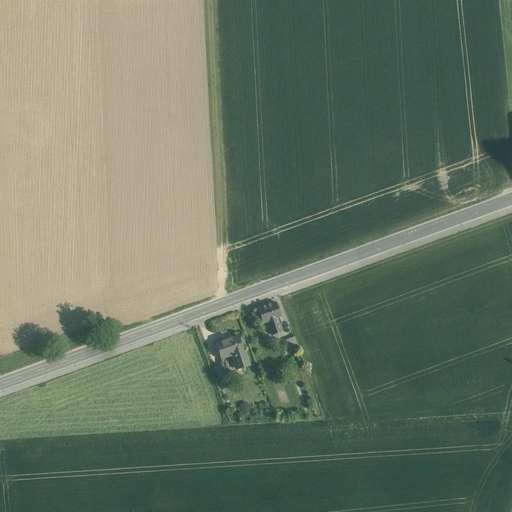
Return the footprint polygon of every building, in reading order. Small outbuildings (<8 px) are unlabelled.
[(276,302),(257,309),(263,324),(267,322),(272,335),(282,331),(277,318),(281,317),(276,302)] [(238,336),(216,343),(221,359),(233,355),(234,357),(232,357),(237,370),(250,365),(245,353),(243,352),(238,336)] [(294,337),(285,340),(289,351),(298,348),(294,337)] [(221,365),(214,367),(218,379),(225,377),(221,365)] [(239,405),(242,416),(250,414),(247,403),(239,405)]
